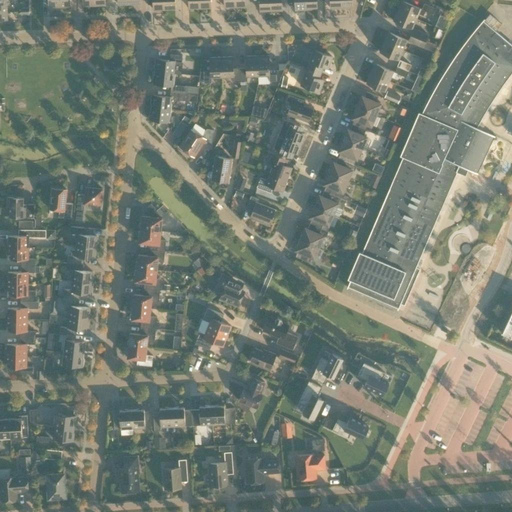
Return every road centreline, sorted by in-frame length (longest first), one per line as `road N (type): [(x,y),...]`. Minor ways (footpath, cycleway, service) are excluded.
road 1 (residential): [(106,382),(132,136)]
road 2 (residential): [(271,248),(366,27)]
road 3 (residential): [(142,34),(366,27)]
road 4 (unclassified): [(461,355),(327,293),(271,248)]
road 5 (residential): [(106,382),(226,375),(258,298)]
road 6 (unclassified): [(271,248),(238,230),(160,148),(132,136)]
road 7 (unclassified): [(415,503),(413,458),(461,355)]
road 8 (residential): [(0,40),(142,34)]
road 9 (residential): [(92,511),(106,382)]
road 10 (unclassified): [(464,347),(511,232)]
